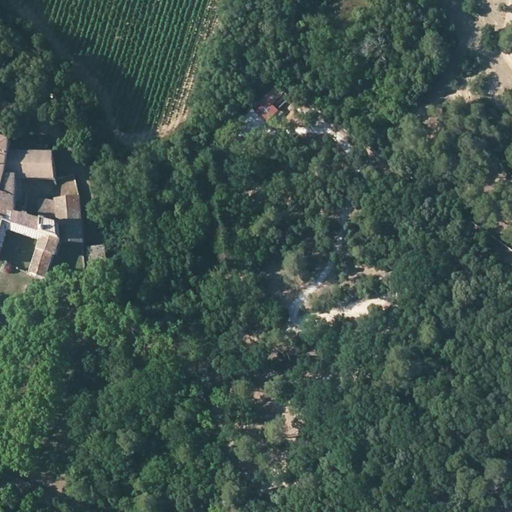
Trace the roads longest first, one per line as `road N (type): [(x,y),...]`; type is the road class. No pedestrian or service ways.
road 1 (track): [(233,344),(511,260)]
road 2 (track): [(246,511),(283,464),(372,302)]
